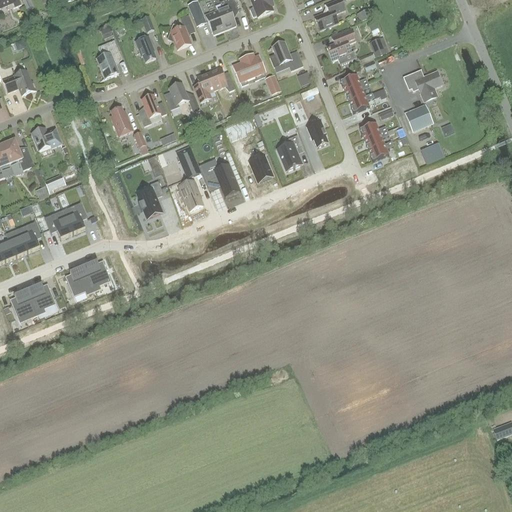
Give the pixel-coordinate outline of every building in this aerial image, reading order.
[(22,7),(18,0),(0,0),(0,8),(12,4),(15,9),(22,7)] [(33,8),(29,0),(21,0),(27,11),(33,8)] [(223,10),(217,13),(225,33),(236,28),(231,16),(239,13),(233,0),(229,0),(220,4),(223,10)] [(273,5),(271,0),(250,0),(254,9),(250,11),(253,19),(257,18),(258,19),(273,13),(270,6),(273,5)] [(345,12),(341,1),(326,7),(329,14),(315,19),(320,32),(338,25),(335,16),(345,12)] [(196,28),(206,24),(197,3),(188,7),(196,28)] [(370,12),(357,18),(360,25),(368,22),(373,20),(370,12)] [(225,33),(217,13),(205,17),(213,37),(225,33)] [(188,37),(195,34),(188,17),(180,21),(184,29),(180,30),(173,27),(167,41),(174,44),(177,52),(191,46),(188,37)] [(155,32),(149,18),(141,21),(147,35),(155,32)] [(376,19),(373,20),(368,22),(372,32),(380,29),(376,19)] [(113,32),(103,37),(105,42),(115,38),(113,32)] [(327,49),(332,63),(338,61),(340,67),(357,60),(354,53),(351,54),(348,46),(356,43),(352,32),(332,39),(334,46),(327,49)] [(155,53),(149,38),(135,44),(141,58),(143,58),(145,65),(156,60),(153,54),(155,53)] [(12,45),(15,53),(26,50),(23,41),(12,45)] [(369,47),(375,61),(389,56),(383,41),(369,47)] [(100,82),(100,83),(119,75),(112,59),(120,56),(114,42),(98,49),(102,58),(97,61),(105,81),(100,82)] [(290,57),(285,44),(272,49),(275,57),(270,59),(274,69),(287,64),(291,73),(303,68),(297,54),(290,57)] [(374,61),(372,56),(359,62),(361,67),(374,61)] [(234,69),(240,83),(264,73),(258,59),(250,62),(249,60),(247,59),(243,61),(242,63),(243,65),(234,69)] [(366,72),(376,67),(374,63),(364,67),(366,72)] [(235,91),(228,74),(223,77),(220,70),(209,75),(216,92),(225,89),(229,93),(235,91)] [(434,91),(442,87),(437,74),(424,79),(421,72),(403,79),(409,93),(412,91),(413,94),(419,91),(424,105),(437,99),(434,91)] [(22,98),(36,92),(33,83),(31,84),(26,73),(14,78),(3,83),(8,95),(19,90),(22,98)] [(216,92),(209,75),(197,79),(200,86),(194,88),(201,105),(207,103),(207,96),(216,92)] [(308,75),(298,79),(302,88),(312,84),(308,75)] [(282,93),(275,77),(265,81),(272,97),(282,93)] [(345,94),(368,85),(366,80),(359,83),(357,77),(341,84),(345,94)] [(370,89),(368,85),(345,94),(349,105),(366,98),(365,98),(363,92),(370,89)] [(169,91),(171,95),(165,97),(171,112),(179,109),(178,107),(188,102),(193,114),(200,112),(194,97),(188,100),(182,86),(169,91)] [(383,91),(378,93),(381,101),(387,99),(383,91)] [(372,95),(365,98),(366,98),(349,105),(353,115),(370,109),(367,103),(374,100),(372,95)] [(146,113),(139,116),(144,129),(152,126),(149,120),(161,116),(162,118),(167,116),(162,105),(158,107),(154,97),(142,102),(146,113)] [(234,108),(237,115),(245,112),(242,105),(234,108)] [(426,108),(405,117),(412,133),(433,125),(426,108)] [(119,139),(133,133),(125,113),(123,114),(121,110),(111,114),(113,118),(111,119),(119,139)] [(203,117),(197,119),(200,126),(206,124),(203,117)] [(249,119),(225,129),(231,143),(248,136),(246,133),(254,130),(249,119)] [(321,124),(307,130),(312,143),(314,142),(317,150),(329,145),(326,138),(327,137),(321,124)] [(364,142),(387,133),(386,129),(379,131),(376,125),(360,132),(364,142)] [(451,126),(442,130),(445,137),(454,133),(451,126)] [(150,128),(143,131),(148,143),(155,140),(150,128)] [(45,130),(32,136),(39,153),(51,148),(52,150),(62,146),(56,132),(47,136),(45,130)] [(389,138),(387,133),(364,142),(368,153),(385,146),(383,140),(389,138)] [(147,147),(141,134),(134,137),(139,151),(140,150),(146,147),(147,147)] [(288,147),(278,151),(287,174),(302,167),(296,151),(302,149),(298,138),(286,143),(288,147)] [(35,168),(28,153),(20,156),(15,142),(12,143),(9,142),(7,143),(5,144),(4,146),(2,147),(13,176),(14,178),(23,176),(22,173),(35,168)] [(392,143),(385,146),(368,153),(373,164),(389,157),(387,151),(394,148),(392,143)] [(0,181),(13,176),(2,147),(0,148),(0,181)] [(421,155),(427,170),(444,163),(438,148),(421,155)] [(188,181),(201,175),(190,149),(177,155),(188,181)] [(264,159),(250,165),(259,185),(273,179),(264,159)] [(200,168),(199,168),(210,195),(211,194),(210,192),(220,188),(225,200),(225,199),(224,197),(239,191),(240,193),(241,193),(229,166),(229,168),(220,172),(218,167),(215,161),(215,162),(200,168)] [(159,168),(152,171),(155,178),(162,175),(159,168)] [(75,170),(67,172),(69,181),(78,179),(75,170)] [(178,193),(187,215),(203,209),(196,193),(203,190),(198,179),(186,184),(188,189),(178,193)] [(53,180),(45,184),(49,194),(57,191),(53,180)] [(152,190),(137,197),(140,205),(138,206),(142,213),(143,212),(147,221),(163,215),(156,199),(164,196),(158,183),(151,186),(152,190)] [(49,197),(45,188),(36,193),(40,202),(49,197)] [(80,205),(63,213),(73,238),(85,232),(80,219),(85,216),(87,221),(88,221),(81,204),(80,204),(80,205)] [(45,219),(44,219),(51,236),(52,236),(50,231),(55,229),(61,243),(73,238),(63,213),(45,220),(45,219)] [(35,224),(17,232),(28,257),(40,251),(34,238),(39,235),(42,240),(35,223),(34,223),(35,224)] [(17,232),(6,236),(8,242),(9,242),(17,261),(28,257),(17,232)] [(0,245),(0,252),(6,266),(17,261),(9,242),(8,242),(0,245)] [(84,269),(84,270),(95,298),(96,297),(94,294),(101,292),(100,288),(111,284),(113,290),(114,290),(103,263),(98,265),(91,268),(93,273),(86,275),(84,269)] [(95,298),(84,270),(83,270),(86,276),(79,278),(77,274),(71,277),(65,279),(76,305),(77,305),(75,299),(85,294),(87,298),(94,295),(95,298)] [(29,292),(28,293),(40,321),(40,320),(39,318),(46,315),(45,311),(55,307),(58,313),(59,313),(48,286),(42,288),(36,291),(38,297),(31,299),(29,292)] [(39,321),(40,321),(28,293),(30,299),(24,301),(22,297),(15,300),(10,302),(21,328),(22,328),(19,322),(30,317),(31,321),(38,318),(39,321)] [(511,435),(511,424),(493,431),(497,442),(511,435)]
